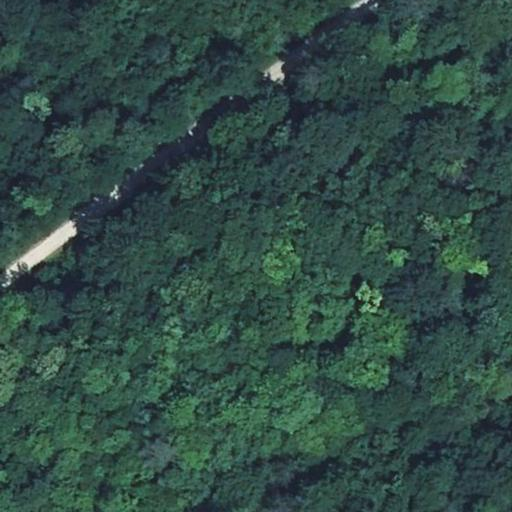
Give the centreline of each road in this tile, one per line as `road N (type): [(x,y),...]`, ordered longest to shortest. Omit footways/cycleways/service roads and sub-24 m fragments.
road 1 (track): [(245,174),(230,229),(227,286),(196,346),(101,465),(192,507),(268,473),(511,432)]
road 2 (track): [(0,300),(408,0)]
road 3 (track): [(245,174),(0,438)]
road 4 (track): [(190,160),(0,41)]
